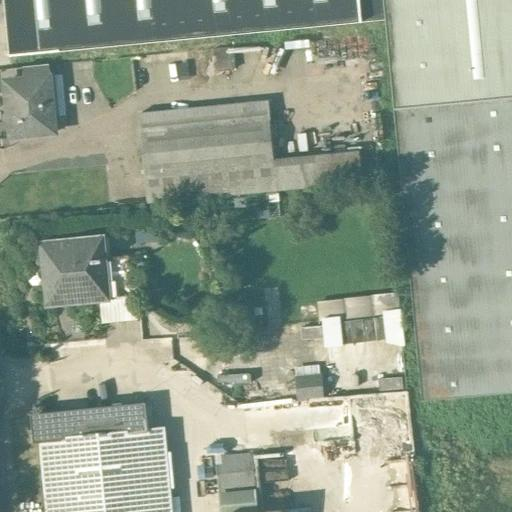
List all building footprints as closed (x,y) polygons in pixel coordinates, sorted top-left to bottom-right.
[(5,0),(11,58),(13,58),(13,57),(36,55),(36,56),(37,56),(37,55),(61,53),(61,54),(62,53),(62,52),(386,21),(384,0),(5,0)] [(511,0),(384,0),(386,21),(423,401),(511,392),(511,0)] [(233,48),(212,50),(214,71),(235,69),(233,48)] [(188,64),(180,64),(181,80),(189,80),(188,64)] [(49,65),(24,67),(26,80),(50,78),(49,65)] [(61,77),(50,78),(54,117),(65,116),(61,77)] [(26,80),(6,82),(12,137),(55,133),(54,117),(50,78),(26,80)] [(139,114),(148,203),(362,182),(359,153),(274,161),(268,102),(139,114)] [(104,237),(42,243),(48,307),(130,299),(127,260),(127,259),(127,258),(107,260),(104,237)] [(320,345),(402,340),(398,291),(316,297),(320,345)] [(322,376),(297,378),(299,399),(324,397),(322,376)] [(88,411),(91,435),(142,430),(146,429),(144,406),(125,408),(123,404),(114,404),(112,409),(88,411)] [(91,435),(88,411),(35,417),(37,441),(41,440),(91,435)] [(91,435),(41,440),(47,511),(173,511),(165,428),(146,429),(142,430),(91,435)] [(259,511),(253,453),(215,456),(221,511),(259,511)]
